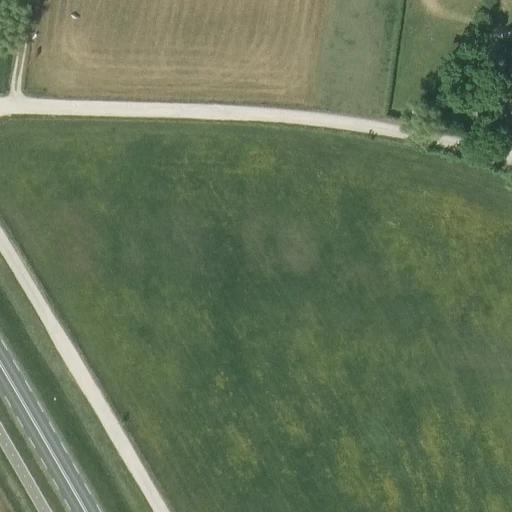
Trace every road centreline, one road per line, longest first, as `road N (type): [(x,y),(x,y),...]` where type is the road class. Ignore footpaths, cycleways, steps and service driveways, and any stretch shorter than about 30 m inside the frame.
road 1 (track): [(14,106),(239,113),(511,156)]
road 2 (track): [(158,511),(0,241)]
road 3 (primary): [(83,511),(0,361)]
